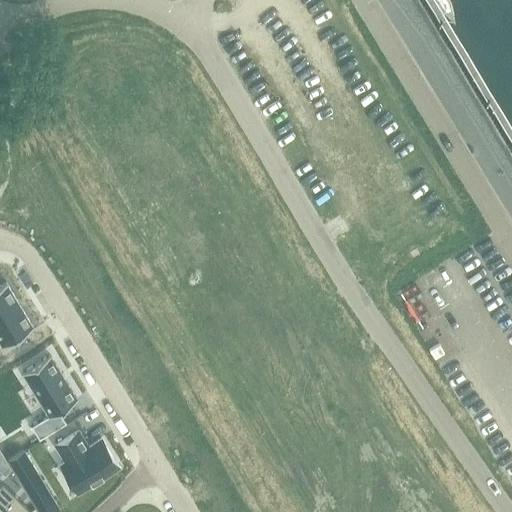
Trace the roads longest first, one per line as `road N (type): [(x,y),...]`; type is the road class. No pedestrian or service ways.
road 1 (unclassified): [(508,511),(359,305),(204,46),(183,24)]
road 2 (unclassified): [(511,244),(363,0)]
road 3 (residential): [(0,241),(31,259),(160,467)]
